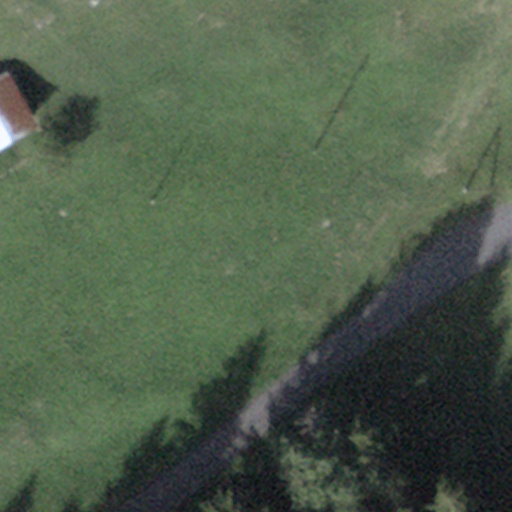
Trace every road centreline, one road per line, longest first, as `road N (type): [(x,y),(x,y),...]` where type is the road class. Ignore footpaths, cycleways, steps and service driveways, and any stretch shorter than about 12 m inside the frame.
road 1 (unclassified): [(511,227),(424,273),(151,511)]
road 2 (track): [(511,38),(359,281),(344,343)]
